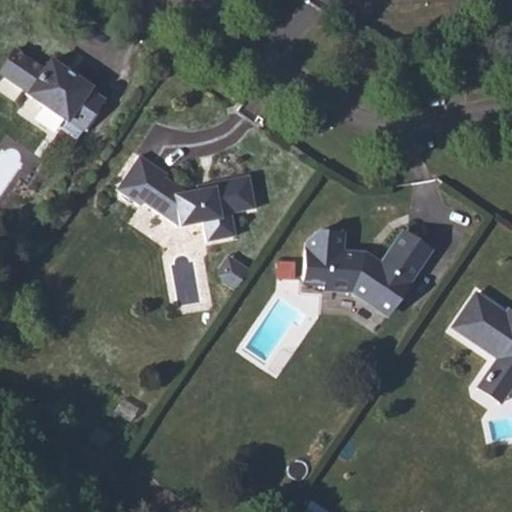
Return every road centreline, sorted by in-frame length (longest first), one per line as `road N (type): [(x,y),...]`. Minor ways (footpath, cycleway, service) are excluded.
road 1 (residential): [(511,110),(402,129),(353,119),(185,0)]
road 2 (unknown): [(282,69),(221,141),(155,157)]
road 3 (unknown): [(261,54),(323,4),(370,0)]
